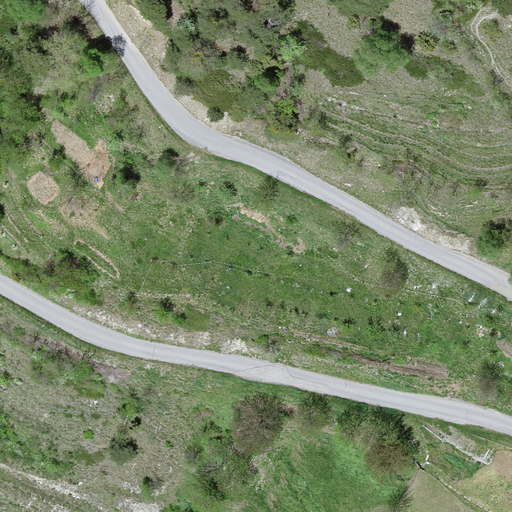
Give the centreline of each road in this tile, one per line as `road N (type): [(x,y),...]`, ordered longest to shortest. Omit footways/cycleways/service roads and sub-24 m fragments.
road 1 (unclassified): [(0,286),(119,350),(253,372),(511,434)]
road 2 (unclassified): [(511,295),(197,136),(90,0)]
